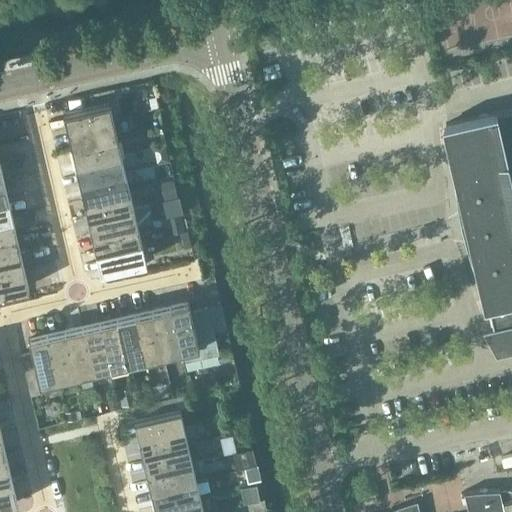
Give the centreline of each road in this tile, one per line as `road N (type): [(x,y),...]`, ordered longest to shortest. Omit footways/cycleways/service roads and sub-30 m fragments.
road 1 (tertiary): [(327,511),(222,40)]
road 2 (residential): [(79,297),(30,81)]
road 3 (residential): [(47,511),(1,315)]
road 4 (tertiary): [(30,81),(222,40)]
